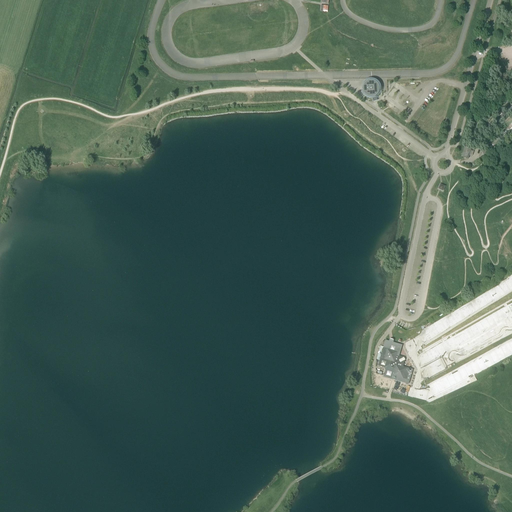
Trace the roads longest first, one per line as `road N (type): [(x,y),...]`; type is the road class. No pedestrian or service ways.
road 1 (unclassified): [(445,154),(491,0)]
road 2 (track): [(200,93),(345,91)]
